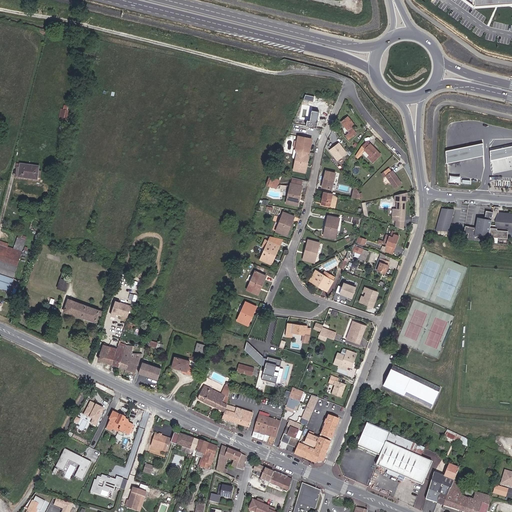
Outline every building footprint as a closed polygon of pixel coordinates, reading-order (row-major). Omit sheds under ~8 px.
[(67,120),(69,111),(67,110),(68,106),(64,105),(63,109),(61,109),(59,118),(67,120)] [(320,111),(312,110),(310,120),(307,120),(306,126),(317,127),(318,122),(317,122),(317,120),(318,120),(320,111)] [(351,128),(354,125),(348,117),(341,122),(350,133),(346,136),(349,140),(355,135),(352,131),(353,130),(351,128)] [(306,165),(312,139),(298,136),(296,150),(297,153),(294,170),(303,172),(304,165),(306,165)] [(357,158),(363,153),(366,157),(367,156),(369,154),(375,160),(381,155),(370,144),(369,145),(367,142),(362,146),(356,157),(357,158)] [(347,153),(339,143),(329,150),(337,161),(347,153)] [(483,144),(446,151),(447,163),(484,155),(483,144)] [(511,145),(490,151),(492,161),(511,156),(511,145)] [(38,177),(38,171),(39,166),(21,164),(20,167),(19,176),(37,179),(38,177)] [(384,177),(386,176),(395,188),(401,183),(392,171),(391,172),(389,169),(382,174),(384,177)] [(332,189),(336,173),(326,171),(322,187),(332,189)] [(276,188),(279,180),(277,179),(269,176),(266,184),(276,188)] [(299,199),(302,186),(291,183),(287,203),(295,205),(297,198),(299,199)] [(360,199),(358,191),(357,189),(355,186),(354,186),(352,198),(360,199)] [(329,207),(332,193),(324,192),(321,205),(329,207)] [(407,193),(395,196),(395,201),(397,201),(397,208),(393,208),(392,220),(396,220),(404,221),(405,202),(406,202),(407,193)] [(442,202),(436,230),(448,232),(455,203),(442,202)] [(511,215),(511,216),(511,214),(499,213),(499,207),(494,207),(494,212),(492,221),(498,222),(498,226),(491,225),(489,237),(494,238),(494,243),(509,245),(509,239),(508,239),(509,231),(510,231),(510,230),(511,229),(511,215)] [(489,237),(491,225),(492,221),(494,212),(485,211),(484,218),(477,217),(475,228),(465,226),(464,233),(468,234),(468,239),(483,241),(484,237),(489,237)] [(289,229),(294,216),(283,212),(276,231),(284,235),(287,228),(289,229)] [(335,239),(339,218),(329,216),(328,216),(325,229),(328,230),(326,236),(335,239)] [(404,221),(396,220),(396,227),(404,230),(404,221)] [(393,250),(399,235),(394,234),(394,232),(392,231),(390,236),(386,235),(383,243),(387,244),(386,247),(393,250)] [(0,259),(17,265),(27,236),(18,234),(13,249),(8,247),(8,244),(0,242),(0,241),(0,259)] [(279,246),(282,239),(270,237),(269,241),(279,246)] [(364,245),(366,240),(358,237),(357,242),(358,243),(357,244),(362,246),(363,244),(364,245)] [(274,258),(279,246),(269,241),(265,240),(262,248),(265,249),(260,260),(269,263),(272,257),(274,258)] [(314,262),(319,243),(309,241),(306,252),(308,253),(307,260),(314,262)] [(385,273),(389,262),(379,258),(375,269),(385,273)] [(0,274),(13,279),(17,266),(0,260),(0,274)] [(69,282),(72,272),(64,269),(60,279),(69,282)] [(261,288),(266,276),(255,271),(247,290),(256,294),(258,287),(261,288)] [(327,291),(333,281),(323,275),(316,271),(311,279),(317,282),(316,284),(327,291)] [(335,278),(325,272),(323,275),(333,281),(335,278)] [(9,289),(13,279),(0,274),(0,284),(4,286),(3,287),(9,289)] [(66,291),(69,282),(60,279),(57,288),(66,291)] [(357,288),(343,283),(339,294),(353,299),(357,288)] [(373,307),(377,296),(376,296),(377,292),(365,288),(364,291),(366,292),(364,298),(361,296),(360,301),(363,302),(362,303),(368,305),(372,307),(373,307)] [(102,315),(103,311),(101,310),(68,299),(64,312),(96,323),(98,315),(99,315),(101,316),(102,315)] [(131,307),(115,302),(111,313),(127,318),(131,307)] [(251,319),(257,307),(246,302),(237,321),(246,324),(249,318),(251,319)] [(359,344),(366,326),(353,321),(346,339),(359,344)] [(320,332),(323,325),(316,322),(313,329),(320,332)] [(309,335),(310,329),(307,328),(303,328),(304,326),(287,323),(285,337),(292,338),(293,333),(309,335)] [(334,340),(336,334),(326,330),(324,336),(327,337),(334,340)] [(263,357),(247,341),(244,350),(261,365),(266,366),(262,380),(276,384),(282,360),(267,356),(266,360),(263,359),(263,357)] [(119,367),(124,352),(125,345),(126,345),(119,343),(117,349),(114,359),(114,360),(112,364),(119,367)] [(201,353),(204,345),(197,343),(195,351),(201,353)] [(110,347),(103,345),(98,360),(105,362),(111,347),(110,347)] [(124,352),(119,367),(126,369),(128,363),(131,353),(133,346),(125,345),(124,352)] [(111,347),(105,362),(112,364),(114,360),(114,359),(117,349),(113,348),(111,347)] [(351,368),(356,353),(347,350),(345,356),(341,355),(340,359),(336,358),(335,362),(340,364),(339,365),(338,368),(346,371),(347,367),(351,368)] [(138,366),(142,354),(131,353),(128,363),(138,366)] [(188,366),(190,361),(175,357),(172,367),(182,370),(186,371),(186,373),(191,374),(193,368),(188,366)] [(142,362),(139,373),(158,380),(162,368),(142,362)] [(136,372),(138,366),(128,363),(126,369),(125,371),(128,373),(129,370),(136,372)] [(252,376),(254,368),(239,364),(237,372),(252,376)] [(431,408),(440,387),(393,365),(383,386),(431,408)] [(341,397),(345,385),(337,382),(338,379),(331,377),(329,383),(335,385),(332,394),(341,397)] [(217,402),(221,394),(204,386),(198,399),(211,406),(214,400),(217,402)] [(228,397),(231,388),(229,387),(226,386),(222,394),(228,397)] [(294,410),(295,409),(297,409),(304,392),(293,388),(288,402),(286,407),(294,410)] [(224,412),(226,405),(228,397),(222,394),(221,394),(217,402),(214,400),(211,406),(224,412)] [(312,395),(309,404),(315,407),(319,398),(312,395)] [(96,425),(104,408),(90,401),(83,415),(92,419),(91,422),(96,425)] [(315,407),(309,404),(306,411),(312,413),(315,407)] [(249,428),(253,413),(226,405),(224,412),(222,419),(249,428)] [(312,413),(306,411),(302,419),(308,421),(312,413)] [(129,435),(133,425),(129,423),(128,420),(125,419),(126,418),(113,412),(110,419),(111,420),(107,428),(111,431),(112,429),(118,432),(117,434),(123,436),(124,433),(129,435)] [(276,436),(281,422),(268,418),(259,415),(254,429),(276,436)] [(331,439),(339,419),(329,415),(321,435),(331,439)] [(299,443),(300,440),(295,438),(301,425),(290,421),(281,441),(289,444),(297,448),(299,443)] [(380,456),(390,433),(367,423),(357,446),(380,456)] [(468,447),(471,441),(447,429),(444,436),(468,447)] [(323,461),(330,442),(316,436),(315,437),(313,436),(314,433),(309,431),(305,442),(303,441),(302,444),(299,443),(297,448),(294,454),(315,463),(323,461)] [(191,449),(195,439),(180,434),(180,435),(174,433),(172,439),(171,443),(176,445),(177,444),(182,446),(181,451),(189,454),(190,452),(191,449)] [(421,457),(425,447),(390,433),(380,456),(376,465),(382,468),(388,470),(386,473),(398,478),(399,475),(423,485),(433,462),(421,457)] [(158,435),(156,434),(152,446),(163,450),(168,451),(171,443),(172,439),(167,438),(162,436),(158,435)] [(195,454),(200,441),(195,439),(191,449),(195,451),(194,453),(193,456),(194,456),(195,454)] [(209,470),(217,447),(200,441),(195,454),(202,457),(199,466),(209,470)] [(242,470),(246,456),(222,446),(220,454),(218,462),(218,464),(218,465),(217,470),(223,473),(226,474),(229,476),(234,479),(237,473),(227,469),(224,469),(228,458),(234,461),(232,466),(236,468),(242,470)] [(91,462),(65,449),(56,467),(64,471),(69,460),(80,466),(75,476),(82,480),(91,462)] [(151,474),(154,467),(146,464),(143,471),(151,474)] [(269,482),(273,471),(265,468),(256,464),(254,470),(263,474),(261,478),(269,482)] [(454,481),(459,468),(449,464),(444,476),(434,472),(429,489),(440,493),(447,496),(450,488),(451,488),(454,481)] [(378,480),(382,468),(376,465),(371,477),(378,480)] [(511,485),(511,471),(506,470),(502,483),(507,484),(507,483),(510,484),(510,485),(511,485)] [(289,491),(292,479),(274,472),(269,482),(281,487),(284,488),(289,491)] [(116,480),(97,473),(91,491),(107,497),(110,490),(114,491),(115,487),(125,491),(129,480),(117,476),(116,480)] [(450,488),(447,496),(444,505),(465,511),(486,511),(489,505),(492,497),(475,492),(473,499),(468,498),(461,495),(465,485),(454,481),(451,488),(450,488)] [(302,482),(297,501),(299,502),(304,486),(320,493),(321,490),(312,486),(302,482)] [(231,498),(233,488),(220,485),(217,495),(211,494),(210,501),(219,503),(220,496),(231,498)] [(297,501),(293,511),(309,511),(311,508),(315,510),(320,493),(304,486),(299,502),(297,501)] [(145,496),(146,491),(133,487),(129,501),(127,505),(127,508),(140,511),(141,507),(138,506),(141,495),(145,496)] [(437,503),(440,493),(429,489),(426,499),(437,503)] [(444,505),(447,496),(440,493),(437,503),(439,504),(438,507),(442,509),(443,506),(444,505)] [(34,511),(39,504),(42,498),(37,495),(34,502),(31,500),(29,504),(31,505),(27,511),(34,511)] [(69,511),(73,503),(57,498),(55,505),(62,508),(60,511),(69,511)] [(256,501),(253,500),(249,509),(256,511),(273,511),(274,509),(270,507),(269,510),(265,508),(266,505),(263,504),(261,503),(262,501),(259,499),(258,502),(256,501)] [(203,511),(205,504),(198,503),(195,511),(203,511)]
